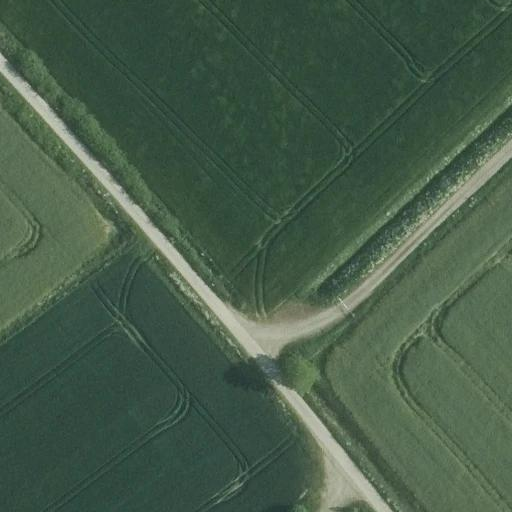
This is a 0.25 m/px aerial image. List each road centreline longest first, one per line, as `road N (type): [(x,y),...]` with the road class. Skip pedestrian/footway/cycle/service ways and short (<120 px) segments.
road 1 (unclassified): [(372,511),(0,66)]
road 2 (track): [(236,342),(313,331),(511,154)]
